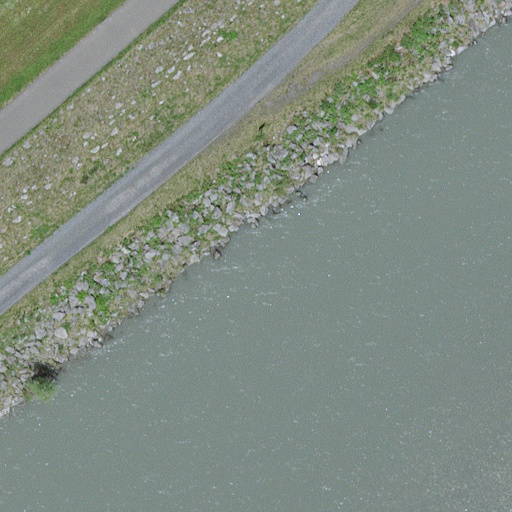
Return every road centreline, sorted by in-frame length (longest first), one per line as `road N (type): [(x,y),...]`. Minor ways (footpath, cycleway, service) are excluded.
road 1 (track): [(0,305),(248,95),(337,0)]
road 2 (track): [(158,0),(0,135)]
road 3 (track): [(248,95),(370,42),(416,0)]
